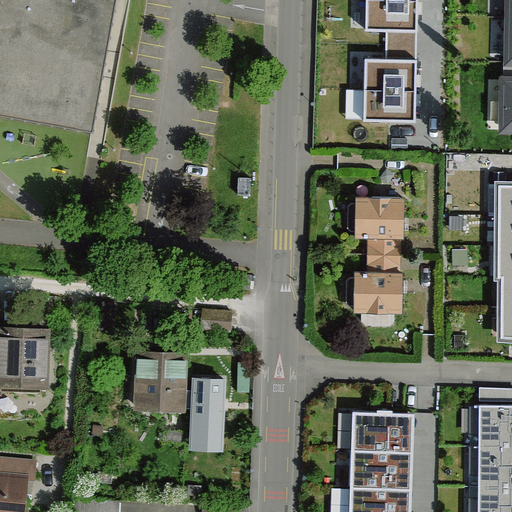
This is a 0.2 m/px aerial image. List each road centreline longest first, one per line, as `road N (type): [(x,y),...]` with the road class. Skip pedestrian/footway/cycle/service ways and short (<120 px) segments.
road 1 (residential): [(280,369),(291,0)]
road 2 (residential): [(280,369),(511,374)]
road 3 (residential): [(277,511),(280,369)]
road 4 (unknown): [(433,372),(435,511)]
